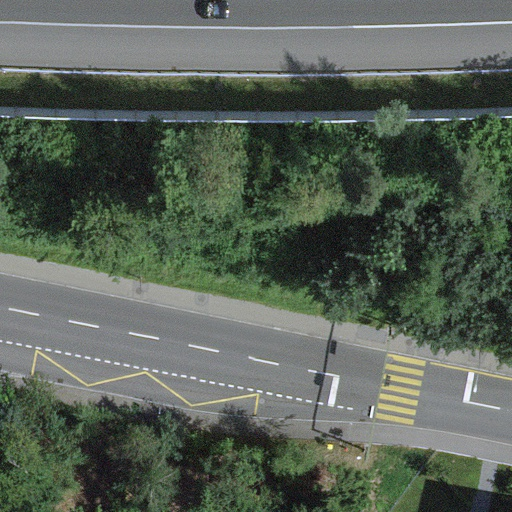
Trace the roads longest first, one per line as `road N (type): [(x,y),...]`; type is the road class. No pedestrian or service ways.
road 1 (primary): [(511,411),(0,307)]
road 2 (motorway): [(0,0),(132,8),(511,4)]
